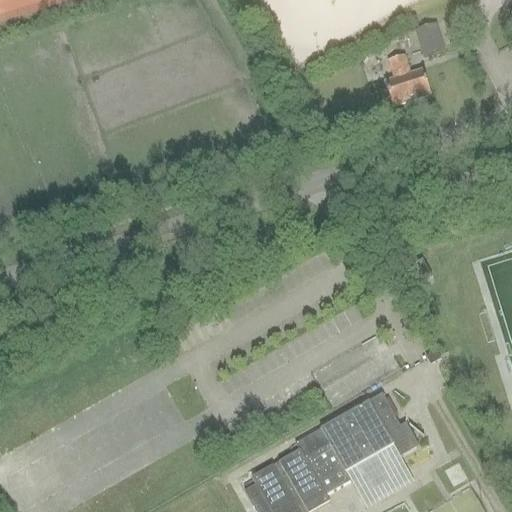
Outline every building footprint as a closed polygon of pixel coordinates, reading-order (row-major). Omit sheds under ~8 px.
[(445,52),(437,25),(415,32),(423,59),(445,52)] [(394,110),(432,98),(424,74),(411,78),(406,59),(389,64),(395,83),(386,86),(394,110)] [(423,261),(414,266),(424,284),(433,279),(423,261)] [(442,361),(437,352),(427,358),(431,366),(442,361)] [(299,454),(251,482),(255,488),(244,494),(253,511),(318,511),(329,505),(325,498),(352,483),(347,474),(394,447),(401,459),(420,448),(407,425),(402,428),(383,396),(295,447),(299,454)] [(432,511),(483,511),(486,511),(471,488),(432,511)]
